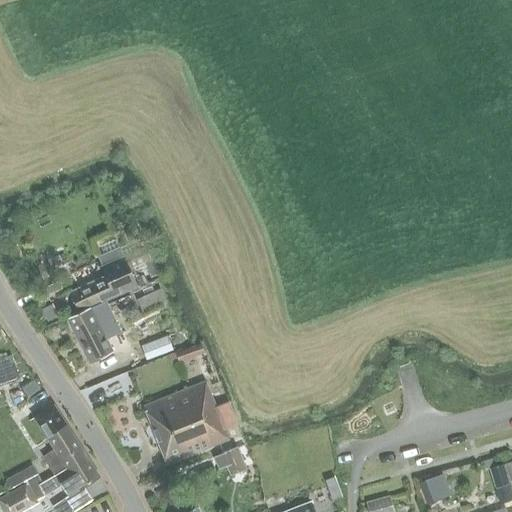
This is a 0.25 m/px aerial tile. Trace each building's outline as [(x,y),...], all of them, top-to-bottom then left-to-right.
[(129,269),(150,260),(144,247),(118,258),(124,271),(129,269)] [(137,287),(129,269),(124,271),(118,258),(98,267),(103,278),(74,291),(69,293),(78,313),(84,310),(106,302),(137,287)] [(52,284),(40,290),(43,297),(55,292),(52,284)] [(164,303),(158,289),(134,300),(140,313),(164,303)] [(84,310),(78,313),(66,319),(89,364),(113,353),(106,340),(121,333),(106,302),(84,310)] [(167,336),(141,346),(146,361),(173,350),(167,336)] [(11,356),(0,359),(0,386),(19,379),(11,356)] [(33,379),(21,387),(28,397),(40,389),(33,379)] [(205,382),(143,407),(166,465),(228,440),(222,426),(215,407),(205,382)] [(69,473),(88,460),(54,406),(34,418),(57,455),(46,461),(55,475),(55,476),(66,469),(69,473)] [(230,475),(245,469),(236,448),(221,454),(213,458),(217,470),(226,466),(230,475)] [(41,483),(38,486),(40,490),(44,496),(61,485),(68,495),(68,496),(82,487),(96,479),(99,477),(88,460),(69,473),(66,469),(55,476),(55,475),(41,483)] [(511,486),(511,460),(503,464),(510,487),(511,486)] [(493,467),(488,469),(493,487),(498,504),(511,500),(511,498),(508,483),(502,464),(493,467)] [(18,474),(22,483),(25,481),(24,481),(35,474),(31,467),(18,474)] [(22,483),(18,474),(5,481),(10,490),(22,483)] [(35,474),(24,481),(25,481),(26,483),(32,495),(36,501),(44,496),(40,490),(38,486),(41,483),(36,474),(35,474)] [(438,500),(429,478),(417,483),(425,505),(438,500)] [(32,495),(26,483),(0,497),(0,511),(18,511),(36,502),(32,495)] [(392,511),(389,497),(365,503),(367,511),(392,511)]
